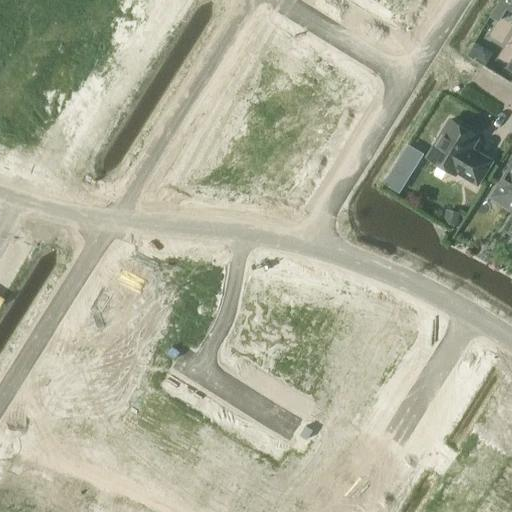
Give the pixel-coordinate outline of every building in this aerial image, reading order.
[(402,0),(398,7),(416,20),(430,0),(402,0)] [(260,49),(242,80),(266,96),(287,64),(260,49)] [(291,65),(271,97),(282,105),(301,73),(291,65)] [(305,75),(286,107),(297,112),(316,81),(305,75)] [(319,83),(301,114),(311,120),(328,89),(319,83)] [(335,91),(316,123),(335,136),(354,102),(335,91)] [(244,121),(240,134),(247,136),(251,124),(244,121)] [(479,185),(492,163),(472,151),(479,138),(452,121),(429,159),(457,176),(458,173),(479,185)] [(254,124),(250,137),(255,140),(260,126),(254,124)] [(278,135),(273,147),(278,149),(285,138),(278,135)] [(287,140),(281,151),(287,152),(292,141),(287,140)] [(303,146),(296,158),(302,161),(308,148),(303,146)] [(407,146),(399,159),(413,167),(420,154),(407,146)] [(231,147),(229,157),(234,159),(237,147),(231,147)] [(239,149),(236,160),(241,162),(245,151),(239,149)] [(286,164),(282,173),(287,175),(291,166),(286,164)] [(511,209),(511,169),(494,198),(511,209)] [(195,171),(175,212),(195,223),(220,187),(195,171)] [(389,174),(384,183),(398,191),(403,182),(389,174)] [(284,178),(269,219),(285,227),(307,189),(284,178)] [(253,181),(234,221),(253,231),(272,193),(253,181)] [(225,186),(202,225),(220,236),(241,197),(225,186)] [(447,209),(443,222),(456,225),(457,225),(460,212),(447,209)] [(130,401),(128,408),(150,414),(152,406),(130,401)] [(213,401),(200,422),(246,450),(259,429),(213,401)] [(219,511),(225,501),(216,497),(229,473),(208,463),(183,511),(219,511)]
